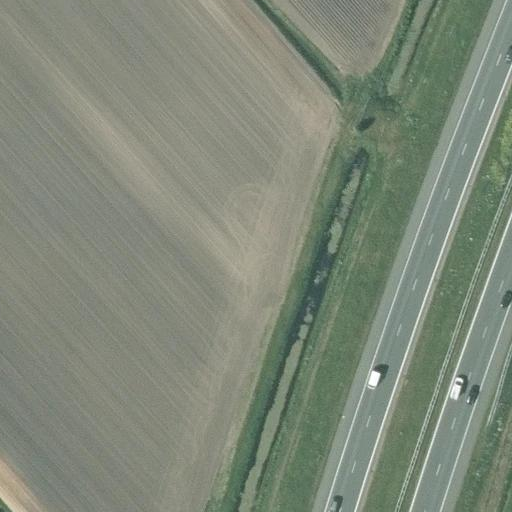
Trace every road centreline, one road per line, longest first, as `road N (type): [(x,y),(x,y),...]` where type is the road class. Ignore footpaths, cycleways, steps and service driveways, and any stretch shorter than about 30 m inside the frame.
road 1 (motorway): [(511,20),(343,511)]
road 2 (motorway): [(439,511),(511,286)]
